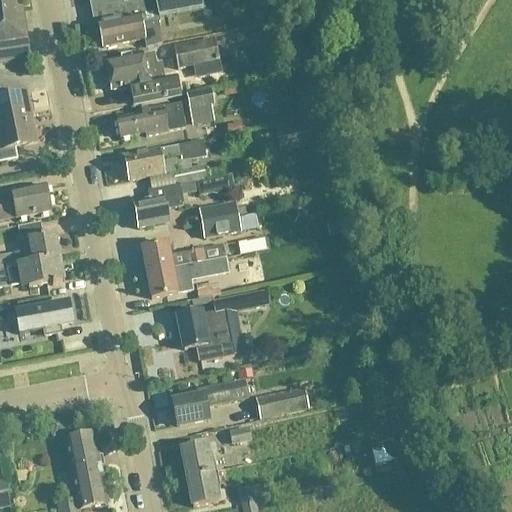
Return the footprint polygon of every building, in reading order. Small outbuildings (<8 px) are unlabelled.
[(0,0),(0,63),(28,60),(21,11),(15,12),(13,0),(0,0)] [(97,27),(102,51),(102,52),(144,43),(141,30),(159,26),(158,21),(201,12),(198,0),(112,0),(113,1),(94,5),(98,27),(97,27)] [(174,52),(178,73),(219,65),(215,44),(174,52)] [(105,65),(111,95),(130,91),(134,109),(179,100),(175,81),(165,83),(162,66),(156,67),(154,56),(151,57),(149,57),(142,59),(141,58),(105,65)] [(0,127),(31,121),(26,95),(4,99),(2,88),(0,88),(0,127)] [(184,97),(188,115),(213,110),(208,92),(184,97)] [(116,123),(120,142),(120,143),(145,138),(146,142),(168,137),(185,133),(180,108),(163,112),(162,111),(141,115),(141,118),(116,123)] [(31,121),(0,127),(0,166),(17,163),(15,151),(36,147),(31,121)] [(225,129),(228,140),(242,137),(241,131),(240,126),(225,129)] [(304,126),(281,130),(286,155),(309,149),(304,126)] [(177,151),(171,152),(124,161),(128,185),(162,179),(160,167),(179,163),(180,167),(202,163),(199,147),(177,151)] [(344,187),(342,167),(332,168),(334,188),(344,187)] [(194,186),(207,183),(205,174),(204,168),(170,175),(173,189),(194,186)] [(207,183),(194,186),(197,200),(209,197),(219,199),(233,196),(229,179),(220,180),(207,183)] [(0,198),(0,213),(13,211),(15,222),(49,216),(44,189),(10,196),(10,197),(0,198)] [(184,210),(179,189),(173,190),(147,196),(149,204),(133,207),(138,233),(169,227),(167,214),(184,210)] [(239,237),(239,232),(236,221),(233,207),(196,213),(202,244),(239,237)] [(341,226),(325,229),(327,239),(343,236),(341,226)] [(0,272),(58,261),(53,237),(26,242),(29,255),(0,260),(0,272)] [(243,258),(269,255),(267,242),(241,246),(243,258)] [(146,278),(221,263),(219,250),(171,259),(169,247),(141,252),(146,278)] [(0,290),(26,285),(27,291),(62,284),(58,261),(0,272),(0,290)] [(224,275),(221,263),(146,278),(151,303),(178,298),(191,295),(189,282),(224,275)] [(221,306),(223,317),(232,316),(245,313),(242,302),(221,306)] [(38,315),(22,318),(16,319),(18,330),(24,329),(25,333),(41,330),(43,339),(59,336),(58,330),(71,328),(67,306),(38,312),(38,315)] [(225,329),(223,317),(214,319),(213,316),(201,318),(200,316),(177,321),(184,355),(197,352),(200,367),(232,361),(225,329)] [(231,407),(230,404),(227,389),(202,394),(188,397),(189,402),(171,405),(176,430),(209,424),(206,412),(231,407)] [(303,393),(254,403),(258,423),(307,413),(303,393)] [(248,433),(229,437),(232,448),(250,444),(248,433)] [(74,503),(55,507),(55,511),(82,511),(106,507),(99,472),(92,437),(62,443),(69,478),(74,503)] [(207,449),(206,447),(181,453),(184,467),(214,461),(213,457),(216,456),(214,448),(207,449)] [(214,461),(184,467),(187,482),(217,476),(214,461)] [(190,498),(216,492),(220,492),(217,476),(187,482),(190,498)] [(0,510),(8,509),(3,483),(0,483),(0,510)] [(216,492),(190,498),(193,511),(219,507),(216,492)] [(252,493),(241,495),(244,511),(255,510),(252,493)]
